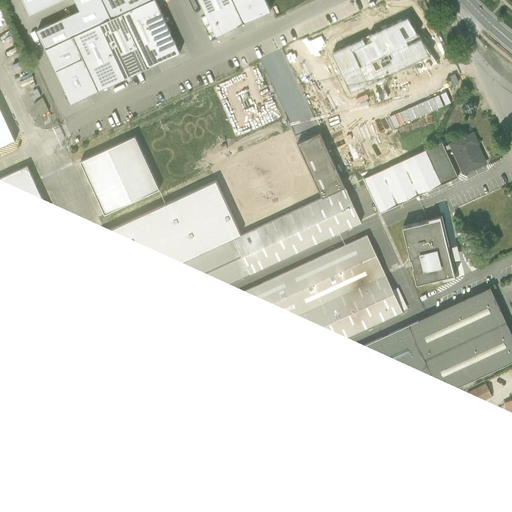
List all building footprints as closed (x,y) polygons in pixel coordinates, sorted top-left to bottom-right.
[(151,0),(23,0),(30,14),(59,0),(76,0),(81,10),(38,30),(46,49),(73,36),(100,24),(123,13),(151,0)] [(180,52),(155,0),(151,0),(123,13),(147,68),(180,52)] [(199,0),(216,36),(244,23),(233,0),(199,0)] [(266,0),(233,0),(244,23),(271,10),(266,0)] [(147,68),(123,13),(100,24),(125,78),(147,68)] [(437,63),(406,17),(332,51),(351,94),(415,63),(420,73),(437,63)] [(125,78),(100,24),(73,36),(98,91),(125,78)] [(98,91),(73,36),(46,49),(71,103),(98,91)] [(454,77),(459,82),(467,76),(462,70),(454,77)] [(14,89),(17,98),(32,93),(29,81),(22,83),(23,87),(14,89)] [(49,111),(42,98),(34,104),(40,116),(49,111)] [(465,104),(465,105),(463,106),(462,109),(463,112),(466,113),(468,112),(469,113),(474,110),(474,109),(477,107),(475,102),(471,103),(471,102),(465,104)] [(0,148),(16,141),(0,106),(0,148)] [(216,181),(93,238),(112,277),(125,272),(148,321),(361,222),(345,187),(320,133),(297,143),(322,197),(241,235),(216,181)] [(105,214),(160,189),(135,136),(81,162),(105,214)] [(451,148),(463,173),(485,163),(481,154),(479,155),(476,148),(479,146),(474,137),(451,148)] [(458,177),(442,142),(364,179),(380,213),(458,177)] [(0,511),(215,511),(459,400),(455,388),(511,361),(511,334),(490,287),(4,511),(0,511),(0,498),(149,430),(114,351),(0,404),(0,389),(108,339),(27,166),(0,178),(0,511)] [(418,283),(458,274),(446,221),(405,231),(418,283)] [(155,340),(149,343),(162,372),(165,370),(168,378),(160,381),(173,410),(185,404),(184,401),(185,400),(189,410),(403,312),(367,234),(153,333),(156,338),(154,338),(155,340)] [(115,283),(128,310),(137,305),(124,279),(115,283)] [(128,313),(135,327),(145,322),(139,308),(128,313)] [(492,396),(486,384),(467,394),(473,406),(492,396)] [(490,448),(476,425),(328,511),(461,511),(477,503),(478,505),(469,510),(470,511),(497,511),(502,509),(473,458),(490,448)] [(357,479),(368,473),(360,459),(349,464),(357,479)]
